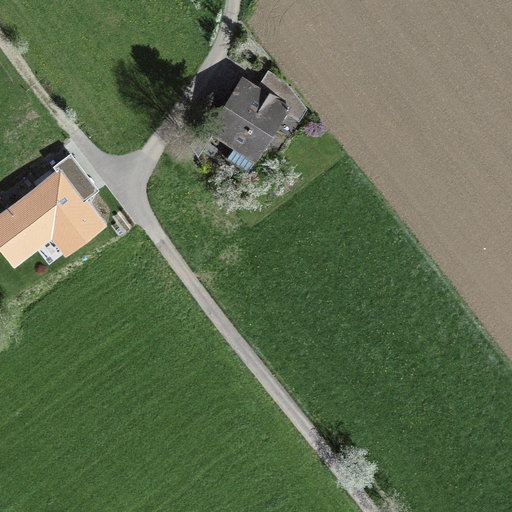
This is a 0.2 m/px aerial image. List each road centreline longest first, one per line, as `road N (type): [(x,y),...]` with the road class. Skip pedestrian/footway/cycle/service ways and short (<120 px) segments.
road 1 (residential): [(234,0),(219,52),(128,196),(147,231),(374,511)]
road 2 (track): [(0,30),(128,196)]
